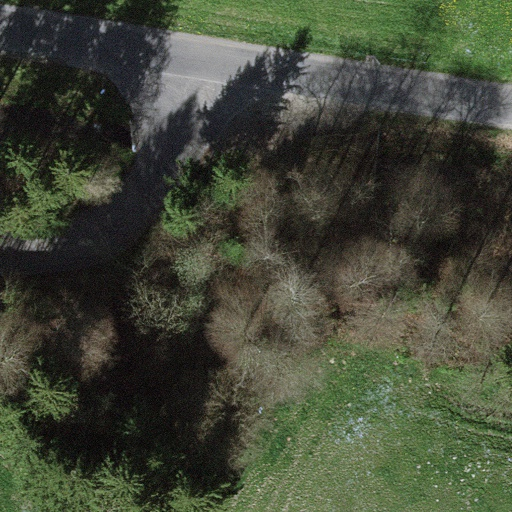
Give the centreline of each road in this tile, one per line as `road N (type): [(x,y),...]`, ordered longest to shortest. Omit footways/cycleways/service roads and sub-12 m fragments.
road 1 (unclassified): [(189,63),(511,108)]
road 2 (unclassified): [(0,255),(63,247),(136,209),(167,160),(189,63)]
road 3 (tertiary): [(189,63),(0,31)]
